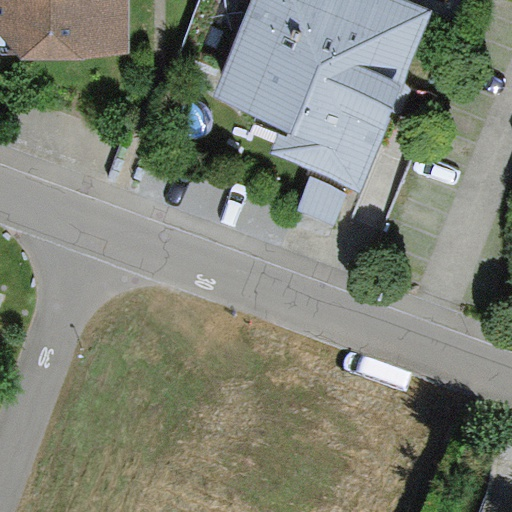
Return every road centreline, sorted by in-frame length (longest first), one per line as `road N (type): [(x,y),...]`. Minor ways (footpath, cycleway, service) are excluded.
road 1 (residential): [(102,228),(511,375)]
road 2 (residential): [(102,228),(0,485)]
